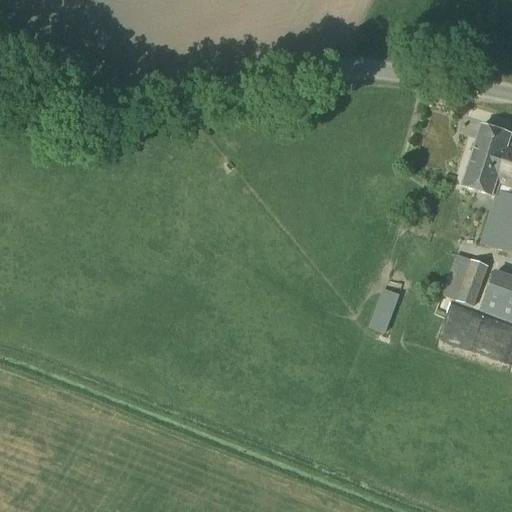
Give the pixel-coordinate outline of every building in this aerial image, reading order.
[(496,189),(511,194),(511,144),(507,143),(508,138),(478,129),(459,190),(492,200),(496,189)] [(511,194),(496,189),(492,200),(478,246),(511,257),(511,194)] [(473,309),(487,269),(455,258),(441,297),(473,309)] [(383,336),(398,298),(381,292),(367,330),(383,336)] [(511,327),(466,316),(462,334),(470,336),(467,344),(511,356),(511,327)]
